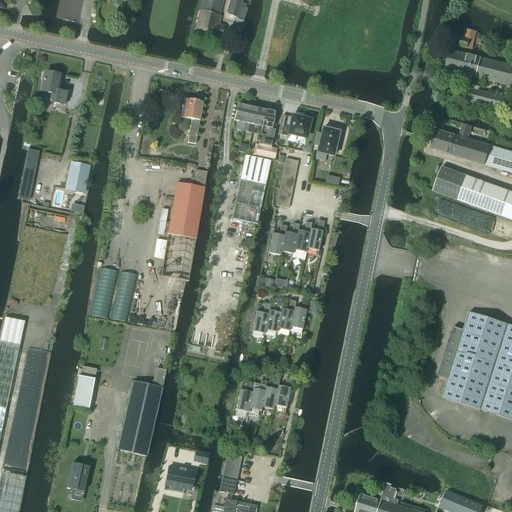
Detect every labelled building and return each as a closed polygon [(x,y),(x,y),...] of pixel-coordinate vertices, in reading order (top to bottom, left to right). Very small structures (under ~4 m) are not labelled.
[(219,16),(222,0),(203,0),(196,31),(222,37),(224,26),(219,25),(221,16),(219,16)] [(247,9),(245,9),(247,4),(242,3),(243,0),(229,0),(225,15),(234,18),(232,26),(242,29),(245,21),(244,21),(247,9)] [(451,45),(461,47),(461,48),(471,51),(476,33),(465,30),(463,38),(454,36),(451,45)] [(474,77),(496,83),(511,87),(511,66),(450,51),(445,70),(464,75),(466,78),(470,79),(474,77)] [(43,80),(41,92),(52,94),(50,102),(64,105),(67,93),(56,90),(59,76),(45,72),(45,74),(43,73),(42,79),(43,80)] [(465,101),(496,109),(511,113),(511,99),(469,88),(465,101)] [(202,102),(198,102),(198,101),(197,101),(195,99),(192,99),(190,100),(189,100),(183,99),(180,118),(191,120),(187,143),(195,144),(202,102)] [(236,130),(242,131),(247,106),(237,104),(233,121),(238,122),(236,130)] [(247,106),(242,131),(248,132),(251,133),(257,108),(247,106)] [(257,108),(251,133),(260,135),(266,110),(257,108)] [(266,110),(260,135),(258,145),(257,144),(254,156),(274,160),(277,149),(270,148),(274,130),(271,129),(274,112),(266,110)] [(291,122),(281,120),(278,135),(288,138),(289,135),(306,138),(310,121),(292,117),(291,122)] [(431,150),(496,168),(511,172),(511,152),(468,139),(471,127),(463,125),(459,137),(437,130),(431,150)] [(339,133),(322,129),(321,135),(316,134),(313,145),(318,147),(315,160),(324,162),(325,155),(333,157),(339,133)] [(249,147),(240,144),(238,151),(247,154),(249,147)] [(25,161),(24,166),(35,168),(36,163),(38,153),(27,151),(25,161)] [(257,224),(270,161),(245,156),(231,219),(257,224)] [(285,159),(284,165),(297,168),(298,161),(285,159)] [(75,164),(70,188),(77,189),(84,191),(89,167),(75,164)] [(284,165),(283,171),(295,174),(297,168),(284,165)] [(432,191),(458,201),(511,221),(511,192),(467,177),(441,167),(432,191)] [(192,184),(204,186),(207,172),(195,170),(192,184)] [(283,171),(282,177),(294,180),(295,174),(283,171)] [(23,173),(17,199),(21,200),(28,201),(34,175),(23,173)] [(282,177),(281,183),(293,185),(294,180),(282,177)] [(161,277),(186,281),(188,282),(204,188),(176,183),(161,277)] [(281,183),(279,188),(292,191),(293,185),(281,183)] [(279,188),(278,194),(291,197),(292,191),(279,188)] [(278,194),(277,200),(289,202),(291,197),(278,194)] [(276,206),(285,208),(288,209),(289,202),(277,200),(276,206)] [(311,224),(305,253),(306,254),(306,250),(318,252),(324,222),(318,221),(316,231),(310,230),(312,224),(311,224)] [(299,226),(293,255),(294,251),(305,253),(311,224),(306,223),(304,233),(298,232),(299,226)] [(286,227),(280,257),(281,257),(281,253),(293,255),(299,226),(293,225),(291,234),(286,233),(287,227),(286,227)] [(268,254),(280,257),(286,227),(281,226),(279,236),(272,234),(268,254)] [(97,264),(90,307),(178,322),(185,282),(106,269),(106,265),(97,264)] [(272,290),(274,281),(266,279),(264,288),(272,290)] [(295,302),(290,328),(302,331),(308,301),(302,300),(300,309),(294,308),(295,302)] [(283,304),(278,330),(289,332),(290,328),(295,302),(290,301),(288,311),(282,310),(283,304)] [(270,306),(265,331),(277,334),(278,330),(283,304),(277,303),(275,313),(269,312),(271,306),(270,306)] [(264,335),(265,331),(270,306),(264,305),(262,314),(256,313),(252,333),(264,335)] [(442,399),(496,416),(511,421),(511,326),(496,321),(469,313),(463,332),(453,328),(438,377),(448,380),(442,399)] [(24,323),(5,319),(0,340),(0,342),(19,346),(24,323)] [(0,342),(0,438),(19,346),(0,342)] [(82,368),(81,377),(95,379),(97,370),(82,368)] [(117,450),(144,456),(147,457),(166,371),(156,369),(152,386),(132,382),(117,450)] [(72,406),(88,409),(94,380),(78,376),(72,406)] [(279,380),(273,411),(274,407),(286,409),(292,379),(286,378),(284,388),(278,387),(279,380)] [(267,382),(261,412),(262,408),(273,411),(279,380),(274,379),(272,389),(266,388),(267,382)] [(254,384),(248,414),(247,417),(258,419),(259,411),(261,412),(267,382),(261,381),(261,385),(254,384)] [(236,411),(248,414),(254,384),(248,383),(246,392),(240,391),(236,411)] [(194,462),(206,464),(208,455),(196,453),(194,462)] [(227,455),(226,461),(240,464),(241,458),(227,455)] [(226,461),(224,467),(239,470),(240,464),(226,461)] [(72,464),(66,489),(83,493),(89,468),(72,464)] [(224,467),(223,473),(238,476),(239,470),(224,467)] [(168,486),(169,486),(184,489),(190,491),(194,473),(185,471),(185,470),(184,471),(180,470),(180,469),(179,469),(179,470),(172,469),(168,486)] [(2,473),(0,479),(0,511),(18,511),(26,478),(2,473)] [(223,473),(222,479),(235,481),(236,482),(238,476),(223,473)] [(226,494),(223,508),(213,506),(211,511),(256,511),(257,507),(231,501),(235,481),(222,479),(219,493),(226,494)] [(391,486),(382,484),(377,500),(361,495),(356,511),(417,511),(391,504),(396,490),(390,489),(391,486)] [(447,492),(440,509),(447,511),(480,511),(483,507),(447,492)]
